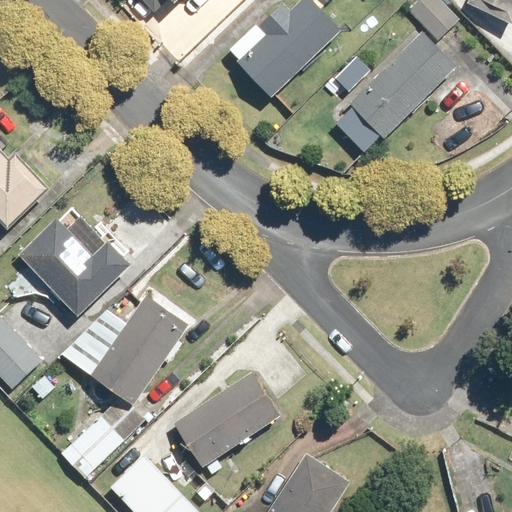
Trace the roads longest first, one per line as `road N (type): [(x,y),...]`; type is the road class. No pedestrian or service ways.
road 1 (residential): [(491,199),(510,248),(508,271),(463,356),(427,389),(390,375),(275,254),(268,210)]
road 2 (residential): [(41,0),(180,148),(268,210)]
road 3 (residential): [(268,210),(374,230),(441,224),(491,199)]
